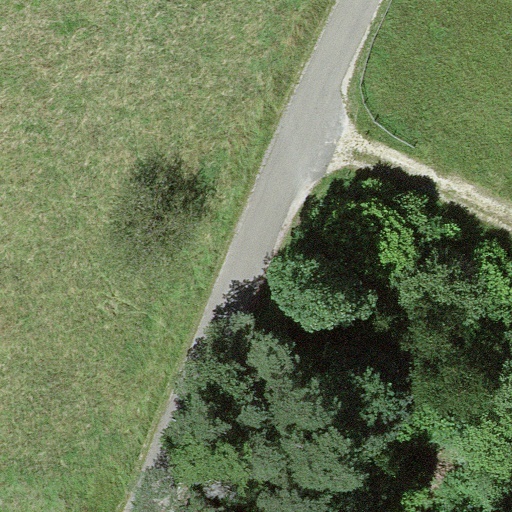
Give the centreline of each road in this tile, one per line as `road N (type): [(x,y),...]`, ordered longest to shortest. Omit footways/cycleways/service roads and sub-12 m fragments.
road 1 (unclassified): [(151,511),(360,0)]
road 2 (track): [(305,125),(511,219)]
